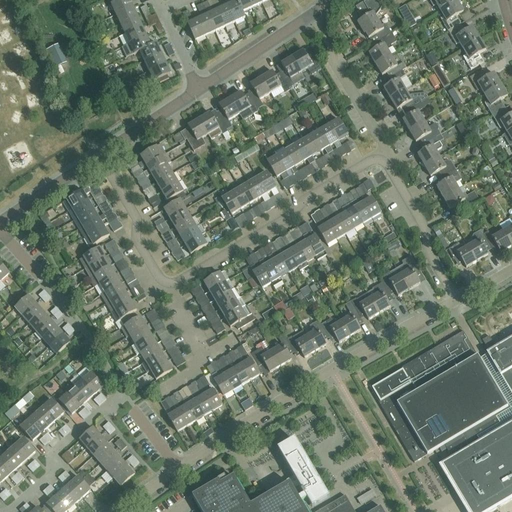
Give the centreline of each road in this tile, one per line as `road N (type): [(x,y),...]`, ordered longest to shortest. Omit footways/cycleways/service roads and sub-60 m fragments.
road 1 (residential): [(4,511),(49,474),(52,451),(123,396),(85,329),(0,230)]
road 2 (residential): [(178,469),(456,299)]
road 3 (residential): [(170,285),(304,199),(382,160)]
road 4 (unclassified): [(332,0),(198,88)]
road 5 (residential): [(456,299),(428,254),(425,228),(382,160)]
road 6 (residential): [(170,285),(137,240),(137,221),(100,160)]
